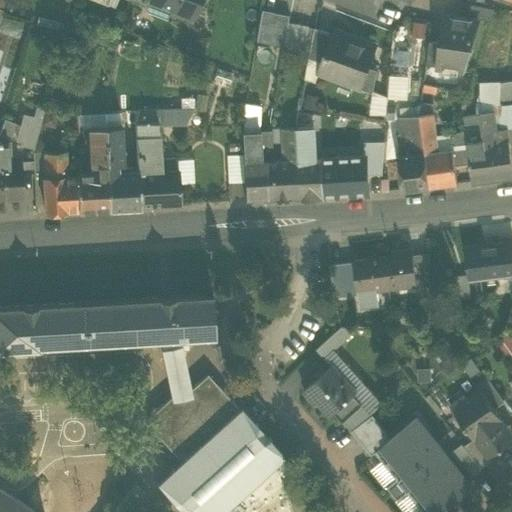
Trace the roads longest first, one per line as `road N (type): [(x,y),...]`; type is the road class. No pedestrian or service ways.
road 1 (residential): [(511,200),(310,222),(0,240)]
road 2 (residential): [(365,511),(264,383)]
